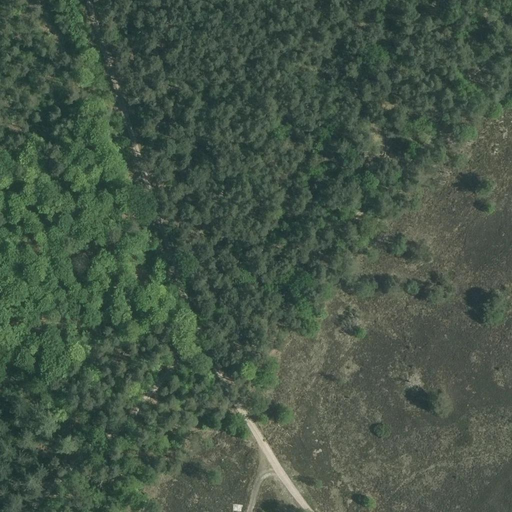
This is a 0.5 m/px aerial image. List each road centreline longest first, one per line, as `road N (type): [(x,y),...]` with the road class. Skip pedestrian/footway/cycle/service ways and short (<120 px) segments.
road 1 (track): [(217,373),(425,145),(470,76),(511,47)]
road 2 (track): [(85,0),(200,346)]
road 3 (track): [(200,346),(119,431),(83,450),(0,363)]
